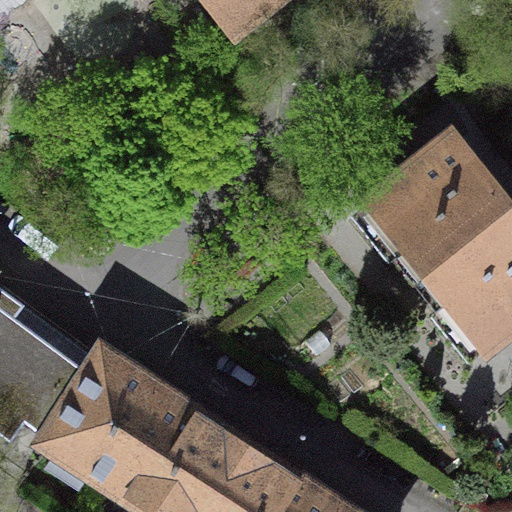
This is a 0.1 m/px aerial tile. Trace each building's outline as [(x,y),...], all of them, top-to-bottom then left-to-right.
[(0,0),(0,7),(8,0),(161,0),(201,50),(264,0),(0,0)] [(511,210),(511,209),(457,140),(372,208),(481,346),(511,320),(511,210)] [(0,307),(0,434),(10,442),(25,422),(48,437),(90,373),(40,336),(0,307)] [(206,511),(248,447),(175,400),(103,353),(90,373),(48,437),(45,443),(56,450),(45,468),(78,489),(89,471),(152,511),(206,511)] [(348,511),(322,495),(248,447),(206,511),(348,511)]
